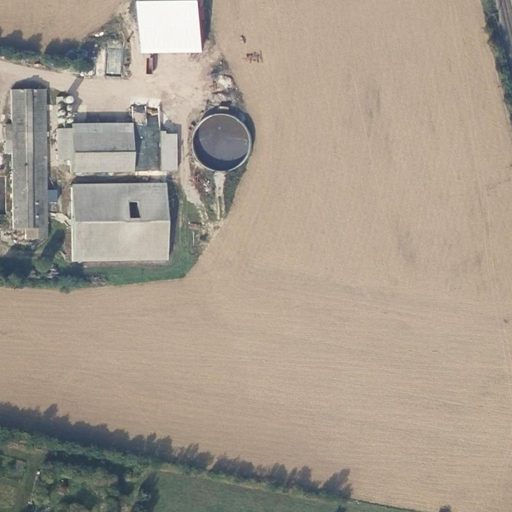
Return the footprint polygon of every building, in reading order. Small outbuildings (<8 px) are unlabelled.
[(202,0),(186,0),(138,0),(138,52),(201,53),(202,0)] [(106,74),(121,74),(122,48),(107,48),(106,74)] [(11,143),(12,229),(25,228),(25,238),(47,239),(45,90),(10,91),(10,124),(5,125),(5,143),(11,143)] [(190,129),(198,161),(208,173),(215,182),(217,186),(218,186),(231,176),(235,175),(233,170),(254,153),(249,132),(227,105),(227,104),(205,110),(203,111),(205,117),(190,129)] [(69,159),(69,172),(127,171),(127,138),(114,138),(114,123),(69,124),(69,129),(69,159)] [(55,160),(69,159),(69,129),(55,129),(55,160)] [(161,132),(160,170),(177,171),(178,133),(161,132)] [(70,185),(71,261),(165,260),(164,184),(70,185)]
